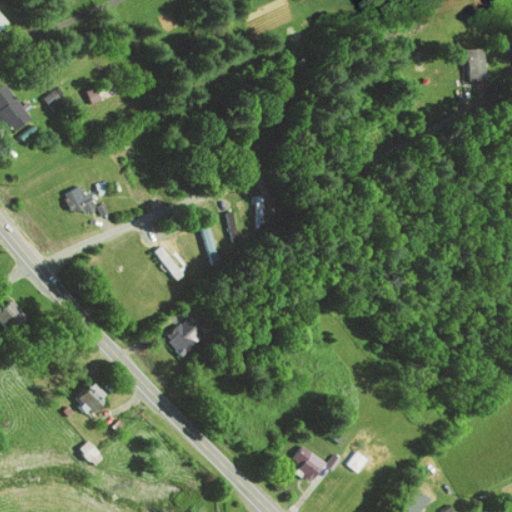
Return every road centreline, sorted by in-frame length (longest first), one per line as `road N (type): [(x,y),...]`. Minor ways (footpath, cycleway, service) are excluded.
road 1 (residential): [(511,84),(379,165),(267,173),(77,249),(44,273)]
road 2 (secondary): [(271,511),(0,221)]
